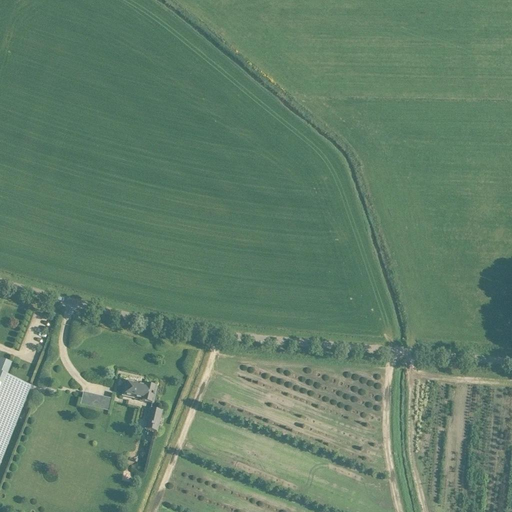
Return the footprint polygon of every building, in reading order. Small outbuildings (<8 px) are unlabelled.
[(0,464),(30,388),(5,378),(6,374),(7,374),(11,364),(0,359),(0,464)] [(154,394),(156,387),(154,387),(153,385),(148,384),(147,385),(145,385),(144,386),(143,386),(143,387),(139,386),(139,385),(126,382),(123,396),(141,400),(141,402),(152,404),(154,397),(155,395),(154,394)] [(109,411),(112,398),(83,392),(80,405),(109,411)] [(157,432),(162,411),(150,409),(150,411),(150,412),(151,409),(157,411),(156,415),(160,416),(160,417),(159,416),(159,417),(160,417),(159,422),(158,422),(158,423),(157,427),(147,425),(147,423),(145,429),(157,432)] [(150,411),(147,423),(147,425),(157,427),(158,423),(158,422),(159,422),(160,417),(159,417),(159,416),(160,417),(160,416),(156,415),(157,411),(151,409),(150,412),(150,411)]
